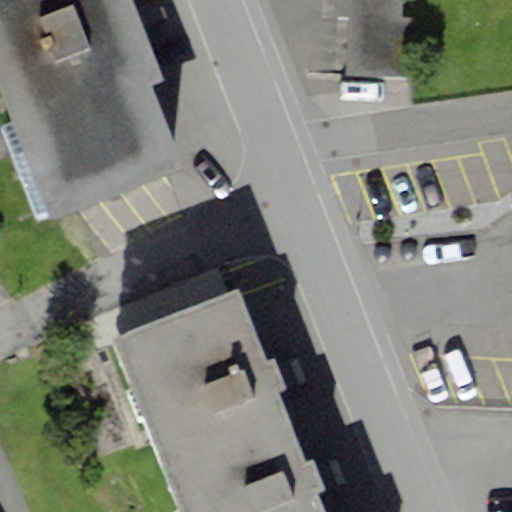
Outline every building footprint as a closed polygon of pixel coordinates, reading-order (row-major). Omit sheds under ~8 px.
[(0,0),(0,89),(52,222),(185,170),(152,87),(167,82),(134,0),(0,0)] [(401,0),(334,0),(334,16),(348,16),(401,18),(401,0)] [(412,18),(401,18),(348,16),(346,76),(410,78),(412,18)] [(113,339),(162,469),(289,420),(278,392),(284,389),(273,359),(265,362),(238,290),(113,339)] [(289,420),(162,469),(178,511),(324,511),(318,493),(325,491),(313,460),(306,463),(289,420)]
